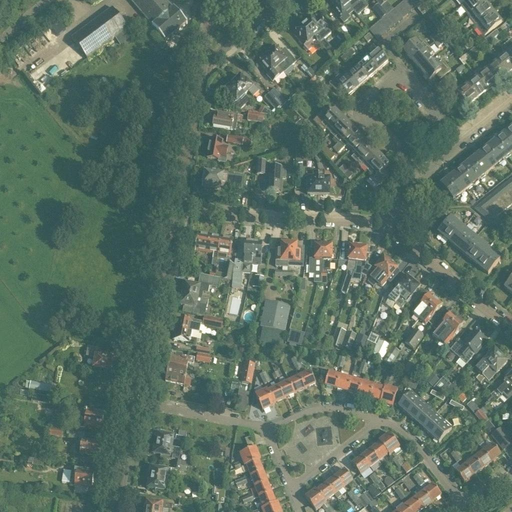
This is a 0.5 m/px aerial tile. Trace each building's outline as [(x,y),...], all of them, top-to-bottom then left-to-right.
[(165,0),(129,0),(153,27),(152,27),(153,28),(150,30),(155,37),(158,34),(166,43),(187,25),(174,9),(173,10),(165,0)] [(343,0),(335,0),(331,3),(335,8),(333,10),(337,15),(336,16),(344,25),(350,19),(349,17),(354,13),(343,0)] [(343,0),(354,13),(356,15),(361,10),(358,6),(363,2),(361,0),(343,0)] [(386,14),(392,8),(384,0),(375,0),(374,1),(386,14)] [(412,12),(416,9),(408,0),(407,0),(404,3),(412,12)] [(422,3),(419,0),(408,0),(419,12),(422,8),(426,4),(424,2),(422,3)] [(468,18),(485,3),(482,0),(470,0),(464,5),(460,8),(468,18)] [(408,16),(412,12),(404,3),(399,7),(408,16)] [(476,27),(493,13),(485,3),(468,18),(476,27)] [(403,20),(408,16),(399,7),(395,10),(403,20)] [(423,17),(427,13),(422,8),(419,12),(423,17)] [(88,60),(128,30),(113,9),(72,39),(88,60)] [(399,24),(403,20),(395,10),(391,14),(399,24)] [(383,11),(378,15),(382,20),(387,16),(383,11)] [(488,35),(502,24),(493,13),(476,27),(484,38),(488,35)] [(395,27),(399,24),(391,14),(387,18),(395,27)] [(316,22),(313,19),(314,19),(313,18),(304,26),(310,33),(322,46),(326,43),(321,38),(329,32),(326,29),(328,28),(320,18),(316,22)] [(391,30),(395,27),(387,18),(383,21),(391,30)] [(48,26),(57,37),(66,30),(57,19),(48,26)] [(436,28),(439,25),(435,19),(431,22),(436,28)] [(387,34),(391,30),(383,21),(379,24),(387,34)] [(382,38),(387,34),(379,24),(374,28),(382,38)] [(447,29),(442,24),(436,28),(440,34),(447,29)] [(322,46),(310,33),(304,26),(294,35),(295,35),(300,41),(299,41),(309,53),(315,47),(317,51),(322,46)] [(344,27),(339,31),(346,38),(350,34),(344,27)] [(378,42),(382,38),(374,28),(370,32),(378,42)] [(491,36),(494,40),(500,35),(496,31),(491,36)] [(434,44),(439,40),(435,34),(430,38),(434,44)] [(368,44),(373,40),(369,35),(364,40),(368,44)] [(491,36),(485,41),(488,45),(494,40),(491,36)] [(452,47),(456,44),(451,38),(447,41),(452,47)] [(424,44),(420,39),(416,42),(404,52),(412,63),(429,48),(425,43),(424,44)] [(438,49),(443,45),(439,40),(434,44),(438,49)] [(501,50),(505,55),(511,63),(511,42),(501,50)] [(388,63),(374,47),(369,51),(369,52),(370,51),(374,55),(368,60),(378,72),(388,63)] [(422,73),(433,63),(429,57),(433,53),(429,48),(412,63),(422,73)] [(282,56),(276,49),(268,56),(279,68),(284,74),(296,64),(286,52),(282,56)] [(350,59),(355,55),(351,50),(347,54),(350,59)] [(334,51),(329,54),(333,59),(338,55),(334,51)] [(468,60),(474,55),(471,52),(465,56),(468,60)] [(345,64),(350,59),(347,54),(341,59),(345,64)] [(507,76),(511,72),(511,63),(505,55),(496,63),(507,76)] [(273,84),(284,74),(279,68),(268,56),(260,63),(270,75),(268,77),(273,84)] [(363,64),(359,59),(355,63),(369,80),(378,72),(368,60),(363,64)] [(451,72),(443,62),(437,67),(433,63),(422,73),(429,82),(436,76),(440,81),(451,72)] [(358,89),(369,80),(355,63),(349,68),(350,70),(346,75),(358,89)] [(498,84),(507,76),(496,63),(487,71),(498,84)] [(459,75),(465,71),(461,67),(456,72),(459,75)] [(312,71),(310,69),(309,70),(306,73),(312,80),(316,77),(316,76),(316,75),(312,71)] [(488,92),(498,84),(487,71),(477,78),(488,92)] [(358,89),(346,75),(341,78),(340,76),(330,85),(339,96),(343,92),(349,98),(358,89)] [(245,83),(240,78),(233,84),(245,96),(248,92),(253,98),(259,92),(253,87),(252,88),(246,82),(245,83)] [(443,91),(454,83),(449,78),(439,86),(443,91)] [(479,99),(488,92),(477,78),(468,86),(479,99)] [(318,93),(322,89),(313,80),(309,84),(318,93)] [(240,107),(244,103),(241,100),(245,96),(233,84),(226,91),(231,96),(230,97),(240,107)] [(468,108),(479,99),(468,86),(457,94),(468,108)] [(281,106),(285,102),(274,90),(270,93),(281,106)] [(276,111),(280,107),(269,94),(264,98),(276,111)] [(155,110),(146,110),(147,121),(156,120),(155,110)] [(344,120),(335,111),(330,116),(325,111),(314,123),(324,133),(327,130),(330,134),(344,120)] [(263,124),(264,116),(249,113),(247,122),(263,124)] [(231,118),(217,116),(216,120),(215,120),(214,128),(236,132),(237,124),(242,124),(243,117),(239,117),(238,117),(232,116),(231,118)] [(338,145),(354,130),(344,120),(330,134),(335,139),(333,140),(338,145)] [(504,161),(511,154),(511,128),(492,145),(504,161)] [(351,150),(363,139),(354,130),(338,145),(333,150),(338,155),(347,146),(351,150)] [(242,147),(244,139),(228,136),(226,144),(242,147)] [(356,163),(372,148),(363,139),(351,150),(356,155),(352,159),(356,163)] [(223,163),(225,154),(221,153),(223,143),(211,141),(208,160),(223,163)] [(479,181),(504,161),(492,145),(466,166),(479,181)] [(326,157),(331,153),(325,148),(321,152),(326,157)] [(367,170),(381,157),(372,148),(356,163),(361,169),(364,167),(367,170)] [(330,161),(335,157),(331,153),(326,157),(330,161)] [(379,187),(389,177),(385,173),(391,167),(381,157),(367,170),(373,176),(371,178),(370,177),(379,187)] [(269,171),(266,171),(266,166),(258,165),(257,177),(266,177),(266,176),(268,176),(267,193),(280,194),(282,180),(285,181),(286,173),(282,172),(269,170),(269,171)] [(344,175),(348,171),(344,166),(339,170),(344,175)] [(454,202),(479,181),(466,166),(441,186),(454,202)] [(348,180),(353,176),(348,171),(344,175),(348,180)] [(243,192),(245,178),(223,175),(224,175),(205,172),(204,172),(202,188),(222,190),(243,192)] [(319,196),(319,172),(313,172),(313,180),(308,180),(308,196),(319,196)] [(330,196),(330,180),(325,180),(324,172),(319,172),(319,196),(330,196)] [(509,238),(511,234),(511,231),(496,219),(486,210),(494,204),(499,200),(504,196),(508,193),(511,189),(511,180),(475,210),(509,238)] [(507,210),(511,206),(504,196),(499,200),(507,210)] [(502,214),(507,210),(499,200),(494,204),(502,214)] [(496,219),(502,214),(494,204),(486,210),(496,219)] [(463,255),(476,240),(451,219),(438,234),(463,255)] [(208,253),(211,237),(199,236),(196,251),(208,253)] [(218,259),(221,239),(211,237),(208,253),(213,254),(211,266),(217,267),(218,259)] [(230,257),(233,241),(221,239),(218,259),(226,260),(226,256),(230,257)] [(488,276),(501,261),(476,240),(463,255),(488,276)] [(252,267),(254,242),(248,242),(248,243),(245,243),(244,260),(244,266),(243,266),(242,274),(233,273),(232,289),(241,290),(242,275),(251,275),(252,267)] [(261,261),(263,244),(260,244),(260,243),(254,242),(252,267),(261,267),(261,261)] [(288,268),(289,245),(281,245),(281,251),(277,251),(276,267),(288,268)] [(301,264),(301,252),(297,252),(297,245),(289,245),(288,268),(296,268),(296,263),(301,264)] [(324,245),(315,245),(315,251),(312,251),(312,260),(309,260),(309,275),(311,276),(315,276),(315,278),(315,282),(319,283),(321,283),(321,279),(321,278),(321,274),(322,274),(322,272),(323,272),(323,262),(324,245)] [(332,245),(324,245),(323,262),(323,272),(322,272),(322,274),(321,274),(321,278),(321,279),(327,279),(327,272),(330,272),(330,264),(328,264),(329,262),(332,262),(332,255),(334,255),(335,248),(332,247),(332,245)] [(347,276),(346,281),(341,293),(346,296),(351,283),(354,272),(355,271),(356,271),(359,247),(350,246),(350,248),(348,248),(347,252),(350,253),(348,262),(351,262),(351,265),(348,265),(347,276)] [(354,272),(351,283),(359,284),(360,276),(361,273),(362,264),(365,264),(367,254),(369,255),(369,250),(367,250),(367,248),(359,247),(356,271),(355,271),(354,272)] [(376,272),(372,277),(369,283),(373,286),(375,288),(377,285),(375,283),(391,263),(385,258),(383,260),(380,259),(376,268),(375,270),(376,272)] [(375,283),(377,285),(382,289),(388,281),(391,284),(400,273),(397,271),(398,269),(391,263),(375,283)] [(231,282),(234,266),(225,264),(223,280),(231,282)] [(366,279),(369,274),(364,270),(361,276),(366,279)] [(218,289),(220,280),(200,276),(198,288),(185,285),(185,287),(183,289),(182,291),(183,293),(183,296),(202,300),(202,299),(203,294),(208,295),(209,288),(218,289)] [(414,282),(407,276),(388,299),(394,305),(414,282)] [(261,289),(264,278),(256,277),(254,288),(256,288),(255,290),(259,291),(259,289),(261,289)] [(414,282),(394,305),(401,310),(420,287),(414,282)] [(419,320),(436,300),(429,295),(412,315),(419,320)] [(193,316),(198,316),(205,318),(207,307),(208,301),(202,299),(202,300),(183,296),(182,299),(181,300),(180,303),(181,304),(181,306),(194,309),(193,316)] [(425,326),(442,306),(436,300),(419,320),(425,326)] [(285,334),(290,308),(266,303),(261,329),(262,330),(260,343),(282,347),(285,334)] [(439,342),(458,319),(452,314),(441,327),(432,337),(439,342)] [(210,319),(205,318),(204,324),(216,327),(215,330),(222,331),(223,322),(210,319)] [(447,346),(465,325),(458,319),(439,342),(444,346),(445,344),(447,346)] [(176,329),(176,330),(192,334),(198,335),(200,324),(191,322),(191,323),(178,321),(178,323),(176,325),(175,328),(176,329)] [(176,334),(174,335),(173,338),(174,339),(174,342),(186,344),(186,346),(195,348),(197,341),(191,340),(192,334),(176,330),(176,334)] [(311,340),(313,331),(307,330),(304,339),(307,340),(307,339),(311,340)] [(340,350),(346,333),(336,330),(331,347),(340,350)] [(413,351),(423,338),(414,331),(405,345),(413,351)] [(460,361),(480,338),(474,332),(463,345),(459,341),(450,351),(460,361)] [(301,348),(304,336),(291,333),(288,345),(301,348)] [(351,351),(357,336),(347,333),(342,347),(351,351)] [(362,351),(366,341),(358,337),(353,347),(362,351)] [(480,338),(460,361),(466,366),(486,343),(480,338)] [(372,355),(377,346),(366,341),(362,351),(372,355)] [(383,363),(383,362),(391,348),(391,347),(390,347),(387,345),(379,342),(377,346),(372,355),(372,356),(372,357),(383,363)] [(209,357),(210,351),(197,348),(196,354),(209,357)] [(391,367),(400,354),(391,348),(383,362),(391,367)] [(112,373),(115,361),(103,359),(103,358),(100,358),(101,351),(88,349),(87,358),(96,359),(94,370),(112,373)] [(481,378),(500,358),(501,357),(495,351),(475,372),(479,376),(479,377),(480,377),(481,378)] [(211,358),(197,355),(195,363),(209,366),(211,358)] [(170,363),(169,363),(168,367),(169,367),(169,369),(187,373),(188,365),(193,366),(194,360),(189,359),(171,356),(170,363)] [(496,375),(507,363),(501,357),(500,358),(481,378),(480,377),(479,377),(479,376),(476,380),(483,387),(490,380),(489,379),(495,374),(496,375)] [(343,369),(345,359),(340,358),(337,368),(343,369)] [(295,371),(301,368),(296,359),(291,361),(295,371)] [(413,378),(421,365),(411,359),(402,373),(413,378)] [(365,376),(368,366),(362,364),(359,374),(365,376)] [(252,386),(253,374),(255,366),(243,365),(240,384),(252,386)] [(168,371),(167,371),(166,375),(168,375),(166,383),(190,387),(191,381),(185,380),(187,373),(169,369),(168,371)] [(340,377),(337,390),(348,394),(352,380),(351,380),(353,375),(342,371),(340,377)] [(392,384),(395,373),(389,372),(386,382),(392,384)] [(497,403),(500,400),(511,387),(511,372),(511,373),(511,375),(511,376),(506,382),(504,380),(499,385),(500,387),(490,397),(486,401),(489,404),(494,400),(497,403)] [(264,386),(270,383),(265,373),(259,376),(264,386)] [(305,390),(316,385),(310,373),(299,378),(305,390)] [(337,390),(340,377),(329,373),(325,387),(337,390)] [(432,376),(426,383),(433,389),(439,383),(432,376)] [(294,395),(305,390),(299,378),(288,383),(294,395)] [(359,397),(363,383),(352,380),(348,394),(359,397)] [(415,392),(418,385),(411,381),(408,388),(415,392)] [(433,389),(443,394),(449,388),(441,381),(433,389)] [(56,388),(31,383),(30,384),(27,383),(25,389),(54,395),(56,388)] [(284,400),(294,395),(288,383),(278,388),(284,400)] [(370,400),(374,387),(363,383),(359,397),(370,400)] [(454,399),(460,392),(452,385),(446,392),(454,399)] [(384,390),(374,387),(370,400),(381,403),(380,405),(381,405),(386,388),(385,388),(384,390)] [(511,387),(500,400),(504,405),(511,396),(511,387)] [(284,400),(278,388),(268,392),(267,391),(266,391),(274,407),(275,407),(274,405),(284,400)] [(393,409),(398,392),(386,388),(381,405),(393,409)] [(403,396),(406,399),(398,408),(406,415),(419,401),(406,390),(403,396)] [(263,412),(274,407),(266,391),(255,396),(263,412)] [(243,400),(236,398),(233,411),(245,413),(249,395),(244,394),(243,400)] [(463,395),(458,399),(463,404),(467,400),(463,395)] [(53,407),(55,399),(39,396),(37,404),(53,407)] [(414,423),(427,408),(419,401),(406,415),(414,423)] [(414,423),(423,430),(435,416),(427,408),(414,423)] [(104,417),(94,415),(94,414),(93,414),(93,413),(87,412),(82,411),(81,417),(79,417),(77,428),(85,429),(85,427),(102,430),(104,417)] [(483,426),(489,422),(480,411),(474,416),(483,426)] [(435,416),(423,430),(431,437),(443,423),(435,416)] [(473,422),(469,417),(464,421),(468,426),(473,422)] [(431,437),(439,444),(452,430),(443,423),(431,437)] [(490,433),(494,429),(489,423),(484,427),(490,433)] [(511,440),(502,428),(491,437),(503,452),(511,444),(511,440)] [(62,439),(63,432),(50,430),(49,436),(62,439)] [(154,444),(154,445),(156,446),(172,448),(173,441),(176,442),(177,436),(165,434),(164,437),(157,436),(157,438),(155,438),(154,444)] [(390,456),(400,449),(389,435),(379,442),(390,456)] [(96,459),(99,444),(83,441),(82,447),(76,446),(74,454),(82,456),(82,459),(87,460),(88,457),(96,459)] [(390,456),(379,442),(379,443),(380,444),(371,451),(380,462),(388,455),(389,457),(390,456)] [(174,462),(173,466),(185,468),(186,463),(179,462),(181,450),(172,448),(156,446),(154,445),(154,447),(153,453),(154,453),(154,456),(161,457),(161,459),(174,462)] [(492,463),(501,456),(493,445),(483,452),(492,463)] [(245,467),(261,461),(256,449),(240,456),(245,467)] [(370,469),(380,462),(371,451),(362,458),(370,469)] [(483,470),(492,463),(483,452),(474,459),(483,470)] [(474,459),(471,455),(466,459),(469,463),(465,466),(474,477),(483,470),(474,459)] [(43,468),(44,460),(33,458),(32,466),(43,468)] [(361,476),(370,469),(362,458),(352,465),(361,476)] [(251,477),(264,472),(260,462),(261,461),(245,467),(241,468),(244,475),(249,473),(251,477)] [(400,462),(395,465),(399,470),(404,466),(400,462)] [(149,478),(148,478),(150,479),(173,482),(175,471),(185,472),(186,468),(185,468),(173,466),(172,470),(159,468),(159,471),(152,470),(151,472),(150,472),(149,478)] [(464,484),(474,477),(465,466),(456,473),(464,484)] [(77,472),(72,471),(71,475),(69,475),(70,473),(64,472),(62,484),(70,485),(75,486),(74,486),(92,489),(94,476),(83,475),(84,473),(83,473),(77,472)] [(343,490),(353,482),(344,471),(335,478),(343,490)] [(255,488),(268,483),(264,472),(251,477),(255,488)] [(223,490),(226,474),(217,473),(216,475),(218,482),(217,489),(223,490)] [(369,478),(373,483),(378,479),(374,475),(369,478)] [(148,481),(147,486),(149,487),(149,489),(156,491),(155,493),(167,495),(167,494),(169,494),(169,500),(176,500),(177,495),(172,494),(174,483),(173,483),(173,482),(150,479),(148,478),(148,481)] [(341,497),(339,493),(343,490),(335,478),(325,486),(334,497),(334,496),(337,500),(341,497)] [(378,479),(373,483),(376,487),(377,487),(380,491),(384,488),(381,484),(381,483),(378,479)] [(385,481),(388,488),(394,484),(390,479),(387,479),(385,481)] [(259,499),(259,500),(272,494),(268,483),(255,488),(257,494),(252,496),(254,501),(259,499)] [(392,489),(398,497),(403,493),(396,485),(392,489)] [(432,504),(441,497),(433,485),(423,492),(432,504)] [(334,497),(325,486),(317,492),(316,491),(315,491),(325,505),(326,505),(325,503),(334,497)] [(374,499),(380,495),(374,487),(368,492),(374,499)] [(218,497),(217,505),(224,506),(225,491),(215,490),(214,496),(218,497)] [(315,511),(316,511),(325,505),(315,491),(305,499),(315,511)] [(432,504),(423,492),(423,493),(414,499),(423,510),(432,504)] [(276,505),(272,494),(259,500),(263,510),(262,510),(262,511),(278,505),(278,504),(276,505)] [(359,496),(357,498),(359,500),(364,507),(373,500),(367,494),(361,499),(359,496)] [(409,511),(420,511),(423,510),(414,499),(405,506),(409,511)] [(372,510),(375,508),(379,505),(376,501),(374,502),(369,505),(372,510)] [(162,511),(162,510),(172,511),(173,506),(163,504),(146,502),(145,509),(144,510),(143,511),(162,511)]
